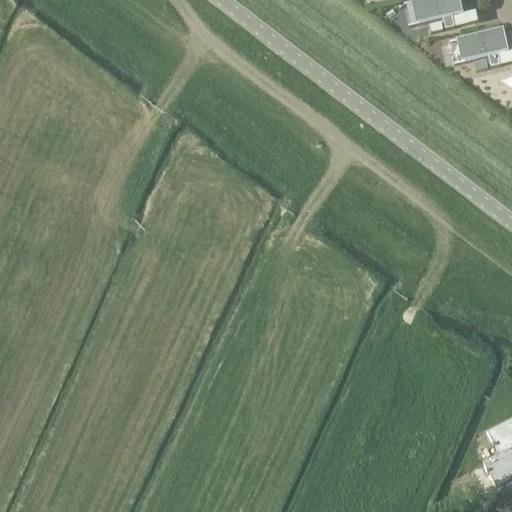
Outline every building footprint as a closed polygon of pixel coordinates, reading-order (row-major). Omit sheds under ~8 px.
[(460,18),(455,0),(434,0),(404,7),(404,8),(415,5),(420,26),(409,29),(409,30),(443,22),(445,33),(455,31),(453,20),(460,18)] [(430,28),(431,36),(444,33),(442,26),(430,28)] [(488,60),(491,71),(500,69),(498,58),(505,56),(500,34),(449,45),(449,46),(460,44),(465,64),(454,67),(454,68),(488,60)] [(474,67),(476,74),(488,72),(486,64),(474,67)] [(511,423),(488,437),(499,458),(510,453),(511,453),(511,452),(511,423)] [(499,458),(484,466),(495,489),(511,479),(511,455),(511,453),(510,453),(499,458)] [(511,508),(499,500),(493,510),(495,511),(510,511),(511,511),(511,508)]
